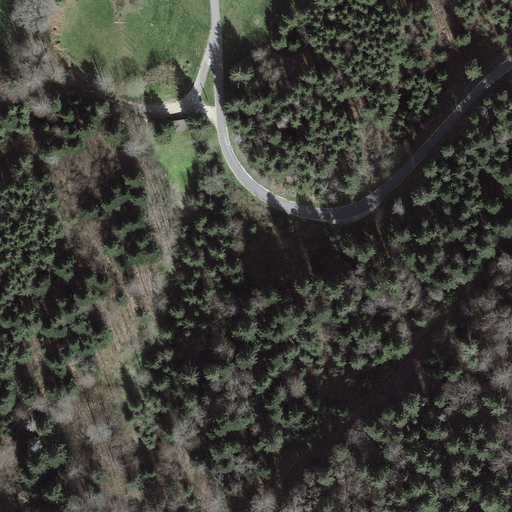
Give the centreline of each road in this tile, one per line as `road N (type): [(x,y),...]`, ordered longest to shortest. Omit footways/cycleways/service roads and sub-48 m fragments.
road 1 (unclassified): [(511,63),(374,200),(327,216),(296,212),(262,197),(229,164),(213,0)]
road 2 (track): [(274,511),(295,463),(411,353),(511,232)]
road 3 (track): [(0,106),(65,96),(163,111),(199,89),(216,34)]
